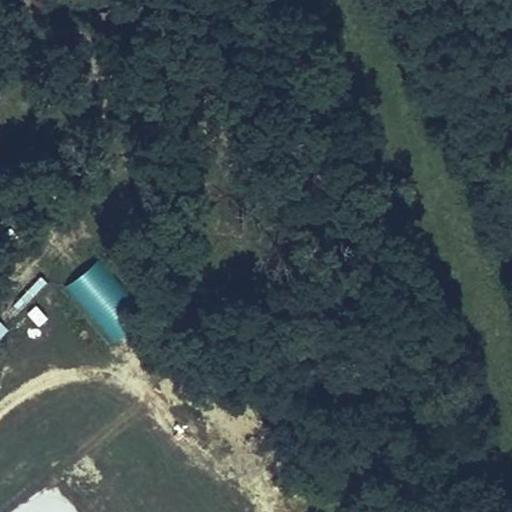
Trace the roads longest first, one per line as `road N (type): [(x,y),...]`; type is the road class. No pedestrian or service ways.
road 1 (track): [(45,446),(102,393),(166,394),(204,421),(285,511)]
road 2 (track): [(0,459),(45,446),(115,511)]
